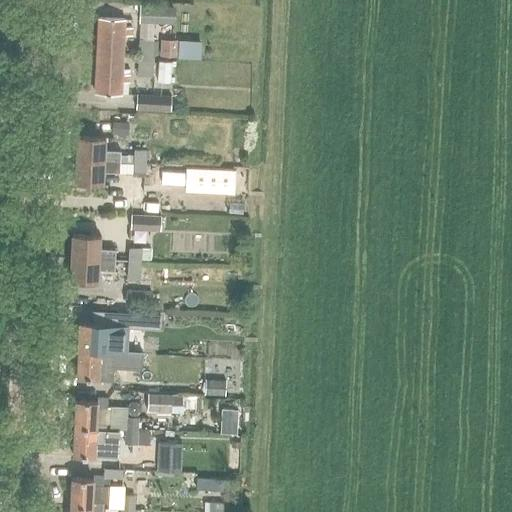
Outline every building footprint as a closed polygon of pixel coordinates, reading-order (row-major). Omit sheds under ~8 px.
[(140,6),(139,22),(175,24),(176,8),(140,6)] [(99,18),(97,55),(123,57),(124,35),(132,35),(133,27),(124,26),(125,19),(99,18)] [(177,40),(160,39),(159,56),(176,57),(177,40)] [(153,58),(154,40),(140,40),(139,58),(153,58)] [(121,94),(121,82),(130,82),(131,69),(122,68),(123,57),(97,55),(95,93),(121,94)] [(153,58),(139,58),(138,76),(152,76),(153,58)] [(160,62),(159,82),(171,83),(172,62),(160,62)] [(137,111),(171,111),(172,98),(137,97),(137,111)] [(129,123),(113,122),(112,134),(128,135),(129,123)] [(75,160),(120,163),(121,151),(104,150),(105,138),(76,136),(75,160)] [(146,164),(146,150),(134,150),(134,163),(146,164)] [(120,173),(120,163),(75,160),(74,184),(102,186),(103,172),(120,173)] [(146,164),(134,163),(133,176),(145,177),(146,164)] [(235,170),(186,168),(185,192),(233,195),(235,170)] [(164,207),(164,189),(136,188),(136,207),(164,207)] [(132,213),(131,229),(161,231),(163,215),(132,213)] [(71,235),(70,259),(115,261),(116,249),(99,248),(100,236),(71,235)] [(128,264),(141,264),(142,248),(129,247),(128,264)] [(115,261),(70,259),(69,283),(97,284),(98,269),(115,270),(115,261)] [(141,264),(128,264),(127,280),(140,281),(141,264)] [(127,304),(153,305),(154,291),(128,290),(127,304)] [(100,325),(79,324),(77,352),(99,353),(99,349),(111,349),(112,349),(114,324),(100,323),(100,325)] [(133,364),(146,365),(147,338),(134,337),(133,364)] [(77,352),(76,379),(110,381),(111,358),(110,358),(111,349),(99,349),(99,353),(77,352)] [(204,395),(226,396),(227,380),(205,379),(204,395)] [(185,411),(186,394),(149,394),(149,411),(185,411)] [(95,430),(95,426),(96,408),(107,409),(108,399),(96,399),(96,403),(74,401),(73,429),(95,430)] [(125,416),(124,431),(138,431),(139,417),(125,416)] [(107,427),(95,426),(95,430),(73,429),(72,457),(93,458),(94,435),(106,436),(107,427)] [(123,445),(137,445),(138,431),(124,431),(123,445)] [(138,431),(137,445),(148,446),(149,432),(138,431)] [(181,473),(183,444),(158,443),(157,472),(181,473)] [(71,480),(69,508),(91,509),(91,505),(103,505),(109,505),(109,487),(104,487),(104,478),(92,477),(92,481),(71,480)] [(197,478),(197,490),(230,492),(231,480),(197,478)] [(121,494),(120,507),(134,508),(135,495),(121,494)] [(208,502),(207,511),(227,511),(228,503),(208,502)]
